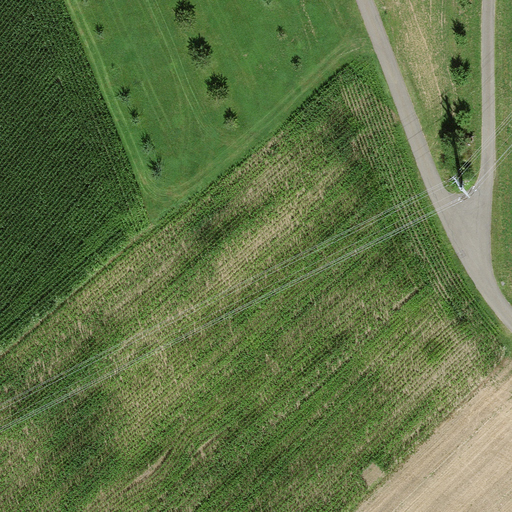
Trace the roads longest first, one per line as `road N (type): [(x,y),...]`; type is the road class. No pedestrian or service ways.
road 1 (unclassified): [(511,331),(425,166),(366,0)]
road 2 (track): [(464,251),(485,76),(484,0)]
